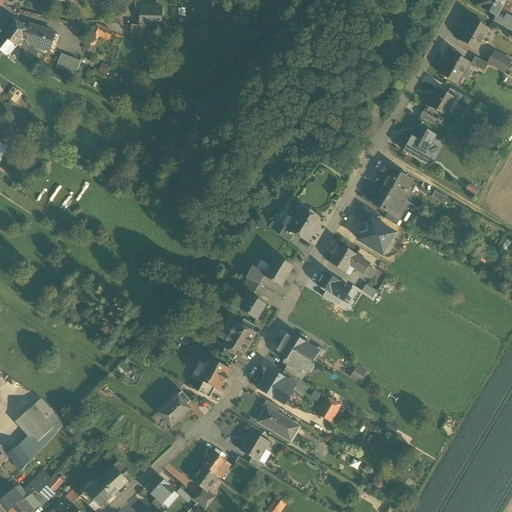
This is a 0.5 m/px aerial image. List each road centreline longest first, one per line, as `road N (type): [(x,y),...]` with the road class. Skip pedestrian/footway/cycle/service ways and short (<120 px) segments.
road 1 (residential): [(461,0),(233,397),(109,511)]
road 2 (track): [(511,228),(367,141),(404,0)]
